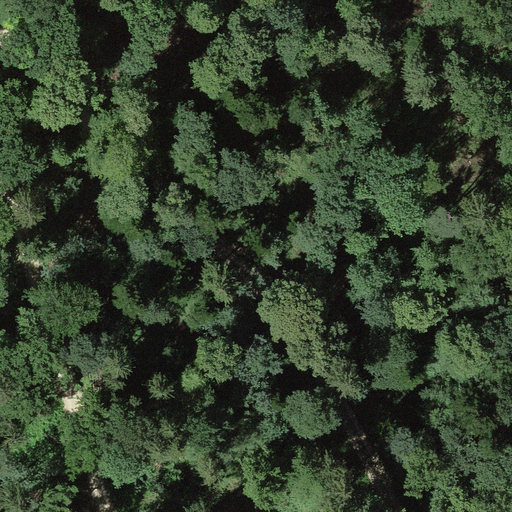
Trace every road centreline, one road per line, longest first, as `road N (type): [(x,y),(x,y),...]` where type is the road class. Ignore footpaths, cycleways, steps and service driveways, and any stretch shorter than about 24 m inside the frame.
road 1 (track): [(396,511),(296,323),(199,208),(0,91)]
road 2 (track): [(112,511),(0,97)]
